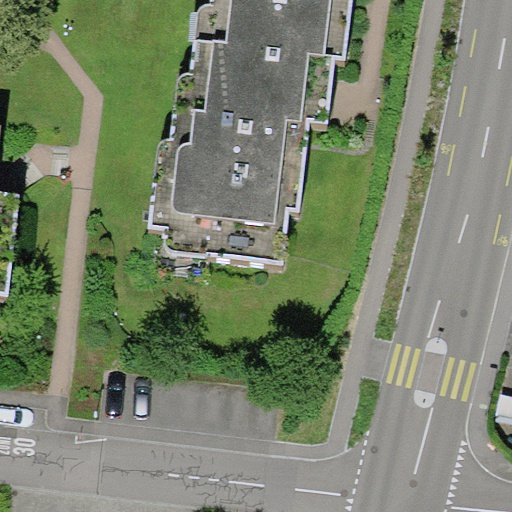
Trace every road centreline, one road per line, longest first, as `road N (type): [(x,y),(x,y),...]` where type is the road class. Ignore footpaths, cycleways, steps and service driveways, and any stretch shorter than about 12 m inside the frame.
road 1 (tertiary): [(507,0),(408,501)]
road 2 (residential): [(408,501),(0,440)]
